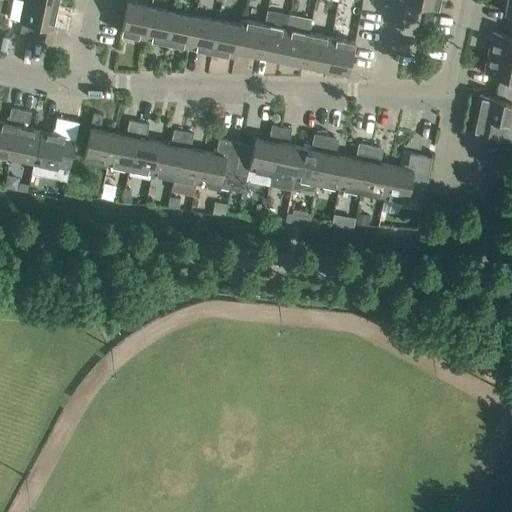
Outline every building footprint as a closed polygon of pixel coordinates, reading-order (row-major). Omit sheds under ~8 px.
[(52,28),(57,5),(34,0),(25,0),(25,2),(21,22),(47,27),(52,28)] [(144,37),(151,6),(127,1),(121,32),(144,37)] [(167,42),(173,10),(151,6),(144,37),(167,42)] [(189,46),(195,15),(173,10),(167,42),(189,46)] [(211,51),(218,19),(195,15),(189,46),(211,51)] [(258,54),(264,22),(241,18),(240,24),(235,49),(236,50),(258,54)] [(240,24),(218,19),(211,51),(235,55),(236,50),(235,49),(240,24)] [(21,22),(18,34),(44,40),(47,27),(21,22)] [(280,58),(287,27),(264,22),(258,54),(280,58)] [(511,23),(511,24),(508,34),(493,31),(488,52),(511,56),(511,23)] [(303,63),(309,31),(287,27),(280,58),(303,63)] [(325,67),(331,36),(309,31),(303,63),(325,67)] [(348,72),(355,40),(331,36),(325,67),(348,72)] [(511,56),(488,52),(484,73),(505,77),(503,87),(511,89),(511,56)] [(511,118),(511,119),(511,113),(511,89),(503,87),(500,98),(479,93),(472,130),(511,138),(511,118)] [(0,153),(11,155),(21,109),(11,107),(8,122),(0,120),(0,153)] [(34,160),(40,128),(28,126),(31,111),(21,109),(11,155),(34,160)] [(101,123),(103,113),(93,111),(91,121),(101,123)] [(129,167),(139,121),(129,119),(126,134),(113,131),(107,163),(129,167)] [(152,172),(158,140),(148,138),(147,133),(149,123),(139,121),(129,167),(152,172)] [(278,141),(279,136),(281,125),(272,123),(269,134),(266,138),(255,136),(253,144),(241,142),(235,174),(270,181),(272,172),(278,141)] [(291,128),(281,125),(279,136),(289,138),(291,128)] [(107,163),(113,131),(90,126),(83,158),(107,163)] [(64,133),(40,128),(34,160),(32,171),(66,178),(69,167),(71,156),(75,137),(63,134),(64,133)] [(180,145),(181,140),(183,130),(174,128),(172,138),(168,143),(158,140),(152,172),(174,176),(180,145)] [(193,132),(183,130),(181,140),(191,142),(193,132)] [(324,145),(326,135),(316,133),(314,143),(324,145)] [(336,137),(326,135),(324,145),(334,147),(336,137)] [(235,174),(241,142),(219,137),(215,152),(203,150),(196,181),(231,189),(235,174)] [(294,177),(301,145),(278,141),(272,172),(294,177)] [(361,191),(371,144),(361,142),(359,152),(355,157),(345,155),(339,186),(361,191)] [(383,195),(390,164),(380,162),(379,156),(381,146),(371,144),(361,191),(383,195)] [(196,181),(203,150),(180,145),(174,176),(196,181)] [(316,181),(323,150),(301,145),(294,177),(316,181)] [(339,186),(345,155),(323,150),(316,181),(339,186)] [(407,167),(390,164),(383,195),(407,200),(408,196),(423,200),(432,157),(410,152),(407,167)] [(6,174),(4,186),(16,188),(18,176),(6,174)] [(286,219),(285,221),(307,226),(309,218),(309,216),(287,212),(286,219)]
